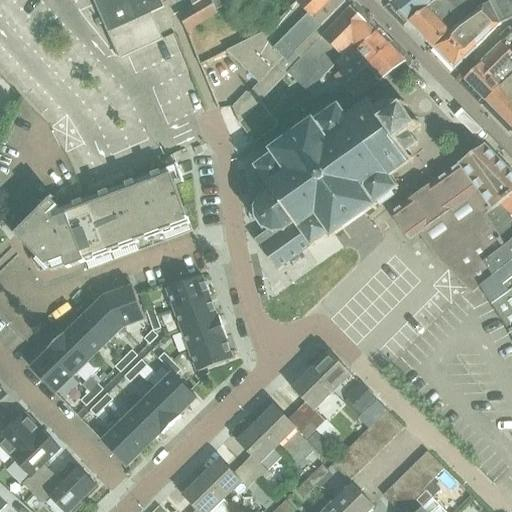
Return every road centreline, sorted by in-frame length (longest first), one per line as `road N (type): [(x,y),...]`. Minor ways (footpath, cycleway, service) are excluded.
road 1 (residential): [(505,511),(314,323),(302,334)]
road 2 (residential): [(234,222),(37,310),(9,281)]
road 3 (residential): [(302,334),(137,499)]
road 4 (residential): [(0,360),(137,499)]
road 5 (residential): [(302,334),(258,335),(234,222)]
